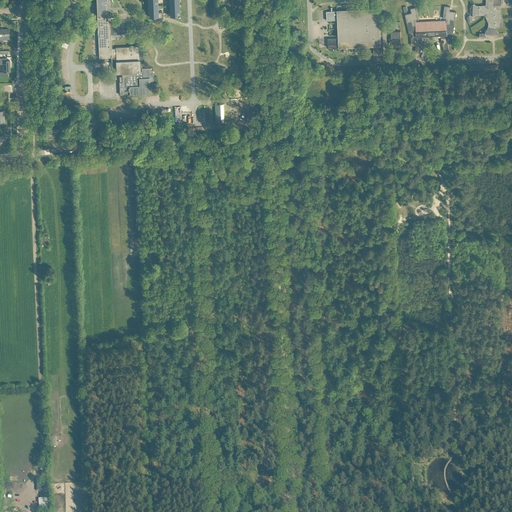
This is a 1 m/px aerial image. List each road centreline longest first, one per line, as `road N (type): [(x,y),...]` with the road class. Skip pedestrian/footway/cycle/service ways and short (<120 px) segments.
road 1 (track): [(209,511),(195,144)]
road 2 (residential): [(308,0),(311,47),(333,62),(511,52)]
road 3 (track): [(202,319),(142,334),(150,511)]
road 4 (track): [(273,139),(427,120)]
road 5 (track): [(143,148),(273,139)]
road 6 (track): [(20,156),(143,148)]
